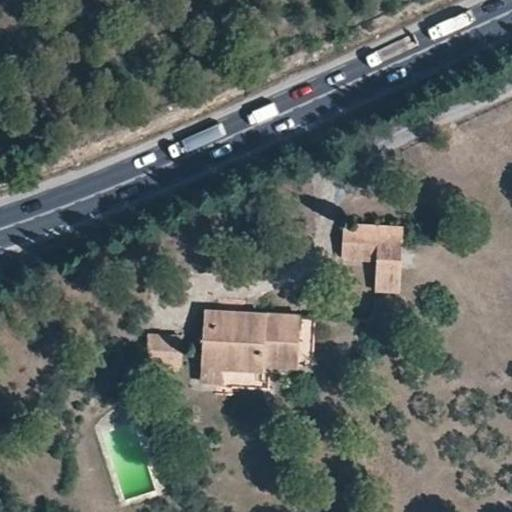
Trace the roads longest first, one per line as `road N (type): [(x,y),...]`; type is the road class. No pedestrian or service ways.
road 1 (primary): [(0,236),(511,10)]
road 2 (trunk): [(0,250),(188,185),(511,42)]
road 3 (trunk): [(345,0),(0,129)]
